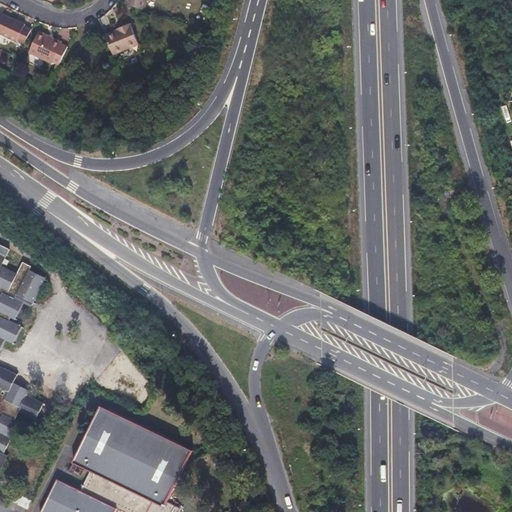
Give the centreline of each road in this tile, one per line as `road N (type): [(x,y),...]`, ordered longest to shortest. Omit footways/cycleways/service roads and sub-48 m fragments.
road 1 (motorway): [(399,511),(386,0)]
road 2 (motorway): [(366,0),(379,511)]
road 3 (motorway): [(0,177),(144,288),(203,347),(265,437)]
road 4 (motorway): [(255,9),(213,111),(157,154),(125,163),(77,161),(0,118)]
road 5 (tertiary): [(0,165),(153,271),(254,320)]
road 6 (motorway): [(510,280),(430,0)]
road 7 (motorway): [(255,9),(201,254)]
road 8 (tertiary): [(201,254),(92,199),(0,137)]
road 9 (tertiary): [(502,390),(346,315)]
road 10 (tertiary): [(346,315),(201,254)]
road 11 (tertiary): [(274,330),(411,397)]
